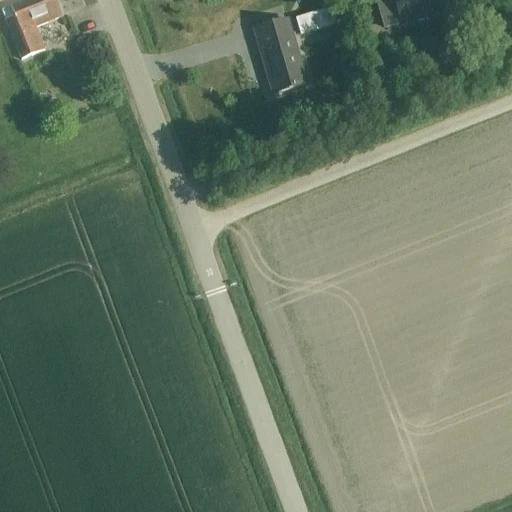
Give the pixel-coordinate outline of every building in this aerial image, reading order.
[(13,19),(34,29),(63,17),(55,0),(32,0),(9,10),(13,19)] [(446,0),(378,0),(385,31),(416,21),(427,26),(435,20),(449,17),(446,0)] [(44,53),(34,29),(13,19),(5,22),(21,62),(44,53)] [(254,31),(273,95),(307,85),(288,21),(254,31)] [(42,108),(48,127),(61,122),(54,104),(42,108)]
